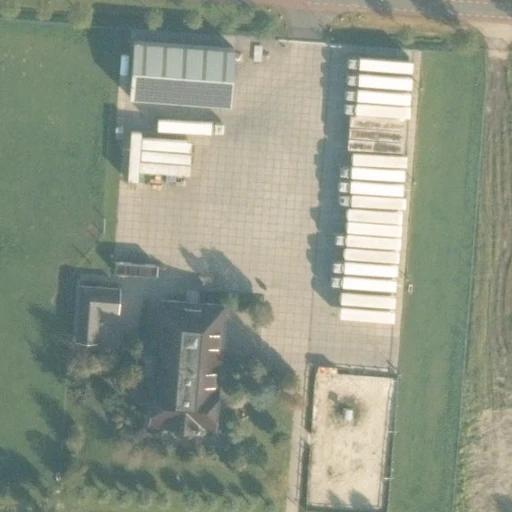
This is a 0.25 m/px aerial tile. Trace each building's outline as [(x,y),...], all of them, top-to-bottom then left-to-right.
[(129,97),(229,105),(234,48),(133,40),(129,97)] [(371,53),(371,65),(371,79),(424,79),(424,52),(371,53)] [(356,220),(411,223),(417,115),(362,112),(356,220)] [(114,272),(155,276),(155,264),(114,261),(114,272)] [(119,287),(79,284),(75,340),(96,341),(98,310),(118,311),(119,287)] [(222,304),(160,299),(151,422),(170,423),(169,428),(175,434),(187,435),(193,429),(194,425),(212,427),(222,304)]
